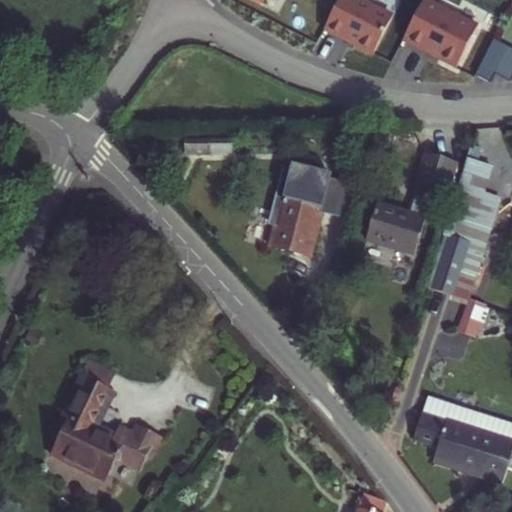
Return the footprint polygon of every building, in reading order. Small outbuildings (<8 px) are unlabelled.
[(349,39),(378,54),(397,19),(367,4),(369,0),(344,0),(328,31),(348,41),(349,39)] [(434,0),(428,0),(408,40),(431,51),(432,50),(443,55),(442,57),(462,67),(483,25),(434,0)] [(511,49),(511,46),(498,39),(480,74),(495,82),(500,73),(511,49)] [(511,79),(511,49),(500,73),(511,79)] [(379,132),(349,132),(349,152),(368,152),(384,148),(379,132)] [(284,135),(189,137),(188,147),(233,149),(234,144),(284,145),(284,135)] [(460,160),(426,149),(413,188),(446,199),(460,160)] [(468,158),(425,287),(467,301),(502,199),(485,193),(494,167),(468,158)] [(288,179),(283,196),(276,195),(269,219),(276,220),(269,244),(308,256),(321,212),(331,180),(323,177),(291,168),(288,179)] [(283,196),(288,179),(282,177),(276,195),(283,196)] [(357,188),(331,180),(321,212),(348,220),(357,188)] [(423,213),(377,197),(365,233),(411,248),(423,213)] [(483,336),(492,305),(470,299),(461,330),(483,336)] [(96,361),(89,375),(113,386),(116,388),(123,374),(96,361)] [(73,420),(56,454),(110,479),(120,458),(144,469),(152,452),(156,455),(165,436),(140,423),(136,432),(124,425),(119,434),(110,429),(107,434),(93,427),(113,386),(89,375),(87,373),(66,416),(73,420)] [(116,388),(113,386),(93,427),(107,434),(110,429),(102,425),(118,389),(116,388)] [(439,464),(503,487),(511,460),(511,443),(477,430),(481,415),(437,399),(433,410),(421,443),(443,451),(439,464)] [(511,425),(481,415),(477,430),(511,443),(511,425)] [(365,503),(362,511),(387,511),(388,510),(365,503)]
